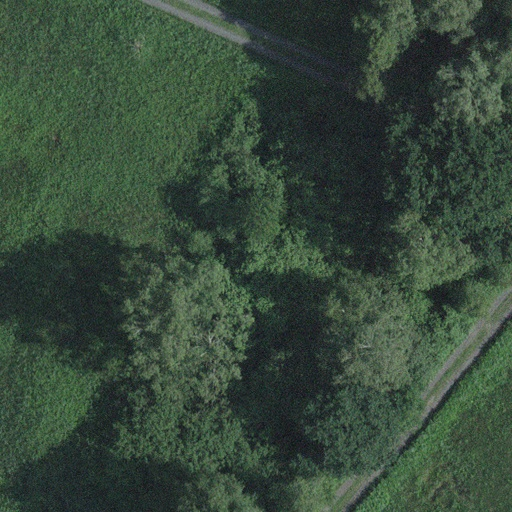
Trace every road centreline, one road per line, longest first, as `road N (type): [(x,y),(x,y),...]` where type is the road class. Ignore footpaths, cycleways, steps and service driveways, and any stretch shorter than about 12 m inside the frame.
road 1 (track): [(169,0),(511,160)]
road 2 (track): [(339,511),(511,303)]
